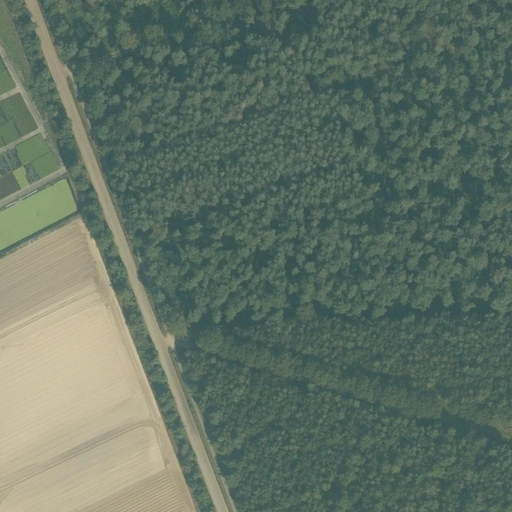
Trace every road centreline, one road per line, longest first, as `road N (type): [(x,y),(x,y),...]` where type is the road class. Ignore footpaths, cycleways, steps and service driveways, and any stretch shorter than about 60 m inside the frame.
road 1 (track): [(222,511),(29,0)]
road 2 (track): [(158,343),(170,338),(511,440)]
road 3 (track): [(260,0),(113,54)]
